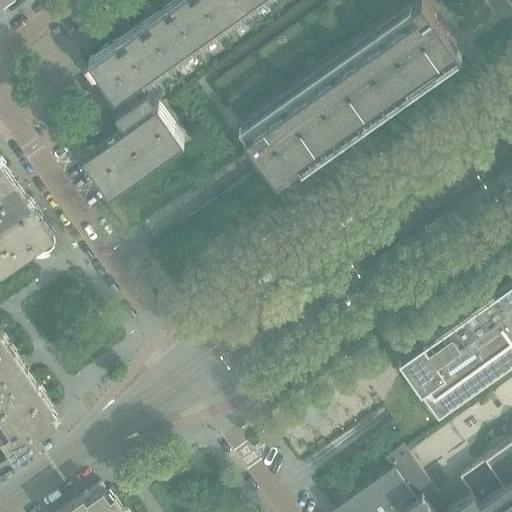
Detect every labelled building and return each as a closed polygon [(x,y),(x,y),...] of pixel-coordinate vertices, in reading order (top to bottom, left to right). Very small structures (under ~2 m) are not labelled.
[(213,23),(222,17),(226,23),(241,12),(237,6),(245,0),(246,0),(251,5),(258,0),(169,0),(89,57),(115,94),(117,93),(123,101),(116,106),(124,117),(155,95),(141,74),(150,68),(154,74),(169,63),(165,57),(174,51),(178,57),(193,47),(190,40),(198,34),(202,40),(217,29),(213,23)] [(279,180),(462,51),(425,0),(414,0),(239,124),(279,180)] [(110,189),(184,136),(158,99),(156,100),(156,101),(141,112),(140,111),(98,141),(99,142),(92,146),(92,145),(83,152),(110,189)] [(36,206),(18,180),(0,155),(0,230),(21,217),(36,206)] [(55,239),(55,235),(53,231),(36,206),(21,217),(0,230),(0,241),(1,243),(0,243),(0,262),(3,266),(30,247),(33,251),(38,254),(43,255),(49,254),(48,248),(51,246),(54,243),(55,239)] [(439,407),(511,355),(511,271),(400,351),(439,407)] [(44,391),(26,365),(7,339),(0,344),(0,414),(4,420),(44,391)] [(16,452),(59,421),(49,407),(53,404),(44,391),(4,420),(10,429),(3,434),(4,436),(16,452)] [(333,504),(332,505),(337,511),(391,511),(392,511),(511,511),(511,435),(460,472),(472,489),(439,511),(430,499),(439,492),(411,452),(405,444),(403,441),(387,453),(393,462),(333,504)] [(110,511),(123,503),(115,491),(111,494),(101,480),(57,511),(58,511),(110,511)] [(129,511),(123,503),(110,511),(129,511)]
